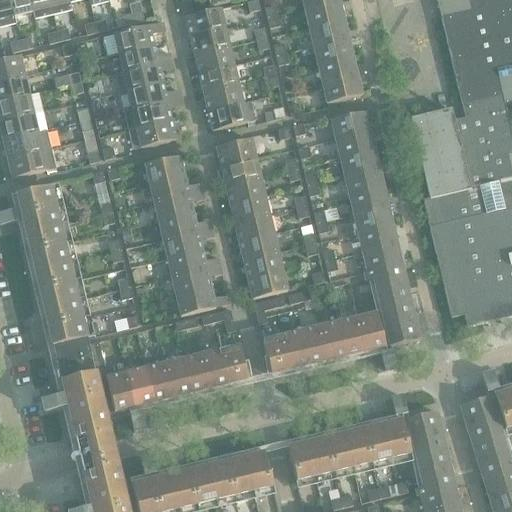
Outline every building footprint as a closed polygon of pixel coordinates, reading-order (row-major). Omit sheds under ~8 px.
[(0,0),(0,29),(15,26),(13,18),(9,0),(0,0)] [(29,0),(9,0),(13,18),(32,13),(29,0)] [(48,0),(29,0),(32,13),(34,21),(53,17),(48,0)] [(68,0),(48,0),(53,17),(71,12),(70,5),(68,0)] [(218,0),(207,0),(209,8),(220,6),(218,0)] [(337,0),(301,0),(304,11),(338,3),(337,0)] [(511,319),(511,0),(435,0),(436,1),(440,19),(441,20),(460,103),(463,115),(470,113),(471,119),(454,123),(451,112),(436,115),(423,118),(410,122),(429,201),(423,203),(451,321),(463,317),(466,330),(476,328),(484,326),(511,319)] [(189,2),(179,5),(181,15),(192,13),(189,2)] [(257,2),(247,5),(249,15),(259,13),(257,2)] [(338,3),(304,11),(308,30),(343,22),(338,3)] [(275,8),(264,11),(267,21),(277,18),(275,8)] [(220,11),(185,19),(190,39),(224,31),(220,11)] [(142,14),(131,16),(134,26),(144,24),(142,14)] [(131,16),(121,18),(124,29),(134,26),(131,16)] [(279,29),(277,18),(267,21),(269,31),(279,29)] [(94,25),(97,35),(107,33),(104,22),(94,25)] [(348,41),(343,22),(308,30),(313,49),(348,41)] [(94,25),(84,27),(86,38),(97,35),(94,25)] [(162,25),(154,27),(156,36),(164,34),(162,25)] [(148,28),(113,37),(118,56),(153,48),(148,28)] [(67,31),(57,34),(59,44),(69,42),(67,31)] [(224,31),(190,39),(194,58),(229,50),(224,31)] [(264,31),(253,33),(256,43),(266,41),(264,31)] [(57,34),(47,36),(49,47),(59,44),(57,34)] [(19,43),(22,53),(32,51),(30,40),(19,43)] [(266,41),(256,43),(258,53),(269,51),(266,41)] [(348,41),(313,49),(317,68),(352,60),(348,41)] [(19,43),(9,45),(12,56),(22,53),(19,43)] [(71,46),(61,49),(63,59),(74,57),(71,46)] [(283,46),(273,48),(275,58),(286,56),(283,46)] [(153,48),(118,56),(122,75),(157,67),(153,48)] [(229,50),(194,58),(198,77),(233,68),(229,50)] [(169,55),(161,57),(163,65),(171,64),(169,55)] [(286,56),(275,58),(278,69),(288,66),(286,56)] [(19,59),(0,63),(0,84),(24,79),(19,59)] [(352,60),(317,68),(322,88),(357,79),(352,60)] [(171,64),(163,65),(165,74),(173,72),(171,64)] [(157,67),(122,75),(127,94),(162,85),(157,67)] [(233,68),(198,77),(203,95),(238,87),(233,68)] [(273,68),(262,70),(265,81),(275,78),(273,68)] [(78,75),(68,77),(70,88),(81,85),(78,75)] [(275,78),(265,81),(267,91),(277,88),(275,78)] [(24,79),(0,84),(0,104),(28,98),(24,79)] [(361,98),(357,79),(322,88),(326,107),(361,98)] [(292,83),(282,85),(284,96),(295,93),(292,83)] [(81,85),(70,88),(73,98),(83,95),(81,85)] [(162,85),(127,94),(131,112),(166,104),(162,85)] [(238,87),(203,95),(207,114),(242,106),(238,87)] [(178,93),(170,95),(172,103),(180,101),(178,93)] [(28,98),(0,104),(0,123),(33,116),(28,98)] [(180,101),(172,103),(174,111),(181,109),(180,101)] [(166,104),(131,112),(124,114),(128,133),(170,123),(166,104)] [(242,106),(207,114),(212,134),(247,126),(247,125),(254,123),(250,104),(242,106)] [(298,106),(287,108),(290,119),(300,116),(298,106)] [(282,109),(272,112),(275,122),(285,120),(282,109)] [(87,112),(76,114),(79,125),(89,122),(87,112)] [(368,282),(376,316),(262,343),(270,378),(379,352),(383,368),(376,369),(378,375),(384,374),(396,371),(390,349),(419,342),(402,271),(365,115),(330,123),(367,276),(364,276),(365,280),(365,282),(368,282)] [(33,116),(0,123),(0,132),(3,143),(37,135),(33,116)] [(89,122),(79,125),(81,135),(92,133),(89,122)] [(170,123),(128,133),(133,153),(175,143),(170,123)] [(303,126),(292,129),(295,139),(305,137),(303,126)] [(287,130),(277,132),(279,143),(290,140),(287,130)] [(37,135),(3,143),(7,162),(51,151),(46,133),(37,135)] [(216,150),(221,169),(255,161),(251,142),(216,150)] [(308,149),(298,152),(300,162),(311,160),(308,149)] [(112,150),(102,152),(104,163),(115,160),(112,150)] [(51,151),(7,162),(12,182),(55,171),(51,151)] [(97,154),(86,156),(89,167),(99,164),(97,154)] [(179,160),(144,167),(149,187),(184,178),(179,160)] [(255,161),(221,169),(225,188),(260,180),(255,161)] [(295,161),(284,164),(287,174),(297,172),(295,161)] [(117,170),(107,173),(109,183),(120,181),(117,170)] [(297,172),(287,174),(289,184),(300,182),(297,172)] [(102,174),(91,177),(94,187),(104,184),(102,174)] [(304,179),(307,189),(317,187),(315,176),(304,179)] [(149,187),(153,206),(188,197),(184,178),(149,187)] [(260,180),(225,188),(230,207),(264,199),(260,180)] [(200,186),(192,188),(194,196),(202,194),(200,186)] [(317,187),(307,189),(309,199),(319,197),(317,187)] [(180,511),(272,490),(264,456),(157,481),(153,465),(159,464),(157,458),(151,459),(140,461),(145,484),(121,489),(114,457),(104,417),(128,412),(133,434),(145,431),(151,429),(149,423),(143,425),(139,409),(247,383),(238,349),(107,380),(98,345),(89,347),(88,344),(87,341),(86,341),(50,190),(16,198),(19,212),(11,214),(0,216),(0,230),(1,235),(7,234),(6,227),(14,226),(22,224),(52,352),(63,398),(47,402),(45,396),(39,398),(41,405),(44,417),(62,413),(65,427),(74,467),(84,511),(180,511)] [(202,194),(194,196),(196,204),(204,202),(202,194)] [(153,206),(158,225),(193,216),(188,197),(153,206)] [(230,207),(234,226),(269,218),(264,199),(230,207)] [(293,201),(296,211),(306,209),(304,199),(293,201)] [(99,208),(101,218),(112,216),(109,205),(99,208)] [(306,209),(296,211),(298,222),(309,219),(306,209)] [(313,216),(315,226),(326,224),(323,214),(313,216)] [(112,216),(101,218),(104,228),(114,226),(112,216)] [(193,216),(158,225),(162,243),(197,235),(193,216)] [(234,226),(239,245),(273,237),(269,218),(234,226)] [(209,224),(201,225),(203,234),(211,232),(209,224)] [(326,224),(315,226),(318,237),(328,234),(326,224)] [(129,232),(121,234),(123,244),(131,242),(129,232)] [(211,232),(203,234),(205,242),(213,240),(211,232)] [(162,243),(167,262),(202,254),(197,235),(162,243)] [(302,238),(305,249),(315,246),(313,236),(302,238)] [(273,237),(239,245),(243,264),(278,256),(273,237)] [(118,243),(108,245),(110,255),(120,253),(118,243)] [(315,246),(305,249),(307,259),(317,257),(315,246)] [(322,255),(325,265),(335,262),(333,252),(322,255)] [(123,263),(120,253),(110,255),(112,266),(123,263)] [(167,262),(171,281),(206,273),(202,254),(167,262)] [(243,264),(248,283),(282,275),(278,256),(243,264)] [(218,261),(210,263),(212,272),(220,270),(218,261)] [(335,262),(325,265),(327,275),(337,273),(335,262)] [(220,270),(212,272),(214,279),(221,277),(220,270)] [(171,281),(176,300),(211,292),(206,273),(171,281)] [(322,274),(311,277),(314,287),(324,285),(322,274)] [(282,275),(248,283),(252,302),(287,294),(282,275)] [(117,283),(119,293),(129,290),(127,280),(117,283)] [(129,290),(119,293),(121,303),(132,301),(129,290)] [(211,292),(176,300),(180,319),(215,311),(211,292)] [(309,294),(298,296),(300,305),(311,302),(309,294)] [(298,296),(288,299),(290,307),(300,305),(298,296)] [(226,298),(219,300),(221,309),(229,308),(226,298)] [(282,300),(272,302),(274,311),(284,309),(282,300)] [(272,302),(262,305),(264,313),(274,311),(272,302)] [(262,305),(253,307),(258,328),(267,326),(264,313),(262,305)] [(230,312),(221,315),(223,323),(226,335),(235,333),(230,312)] [(221,315),(211,317),(213,326),(223,323),(221,315)] [(211,317),(201,319),(203,328),(213,326),(211,317)] [(136,319),(126,321),(128,332),(139,329),(136,319)] [(196,321),(185,323),(187,332),(198,329),(196,321)] [(185,323),(175,326),(177,334),(187,332),(185,323)] [(482,480),(483,482),(482,482),(482,483),(483,483),(491,511),(511,511),(511,457),(504,432),(511,430),(511,387),(498,392),(494,381),(500,379),(499,373),(493,375),(481,378),(488,400),(460,409),(480,476),(480,477),(481,477),(482,480)] [(410,457),(418,491),(415,491),(416,496),(417,498),(454,489),(454,487),(453,483),(453,482),(452,483),(436,415),(408,421),(402,399),(391,402),(385,404),(386,410),(392,408),(396,424),(287,450),(296,484),(410,457)] [(406,484),(396,487),(398,497),(409,495),(406,484)] [(387,489),(377,491),(380,502),(390,499),(387,489)] [(446,511),(459,509),(454,490),(455,490),(455,489),(454,489),(417,498),(417,499),(420,498),(422,511),(446,511)] [(377,491),(367,494),(369,504),(380,502),(377,491)] [(350,498),(340,500),(342,511),(353,508),(350,498)] [(340,500),(330,503),(331,511),(336,511),(342,511),(340,500)]
